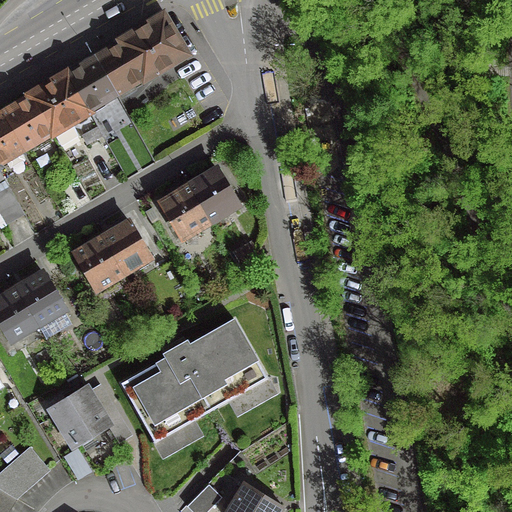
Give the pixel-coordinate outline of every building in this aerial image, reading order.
[(120,43),(93,59),(114,94),(141,78),(142,80),(185,55),(161,16),(118,41),(120,43)] [(93,59),(66,75),(64,76),(86,110),(87,110),(114,94),(93,59)] [(27,95),(28,98),(29,97),(50,132),(49,133),(50,135),(51,134),(59,147),(76,137),(70,123),(71,122),(78,124),(84,120),(86,113),(88,112),(87,110),(86,110),(64,76),(66,75),(64,73),(27,95)] [(28,98),(1,114),(22,149),(49,133),(50,132),(29,97),(28,98)] [(1,114),(0,114),(0,161),(22,149),(1,114)] [(215,170),(187,187),(208,222),(236,205),(215,170)] [(0,189),(0,216),(4,223),(21,213),(6,186),(0,189)] [(208,222),(187,187),(159,203),(180,239),(208,222)] [(148,258),(127,222),(100,238),(121,274),(148,258)] [(100,238),(73,254),(94,290),(121,274),(100,238)] [(250,258),(243,245),(227,254),(235,267),(250,258)] [(41,273),(14,289),(35,325),(62,309),(41,273)] [(14,289),(0,297),(0,326),(8,341),(35,325),(14,289)] [(190,422),(228,400),(226,396),(243,387),(253,405),(274,394),(232,320),(187,346),(185,342),(163,355),(165,358),(119,384),(161,457),(182,446),(171,427),(188,418),(190,422)] [(83,389),(50,409),(73,446),(106,426),(83,389)] [(28,447),(16,457),(35,480),(47,470),(28,447)] [(0,471),(0,489),(14,498),(35,480),(16,457),(0,471)] [(222,507),(227,509),(225,511),(276,511),(280,507),(243,483),(234,499),(229,496),(222,507)] [(0,511),(5,511),(14,498),(0,489),(0,511)]
